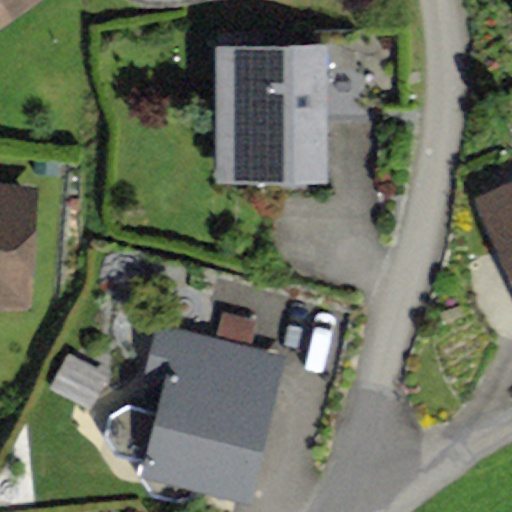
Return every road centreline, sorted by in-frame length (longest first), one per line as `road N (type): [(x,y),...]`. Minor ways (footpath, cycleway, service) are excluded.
road 1 (unclassified): [(347,511),(444,114),(441,0)]
road 2 (residential): [(379,511),(511,424)]
